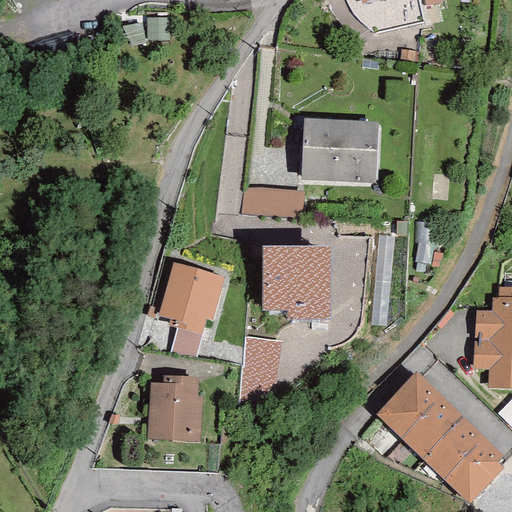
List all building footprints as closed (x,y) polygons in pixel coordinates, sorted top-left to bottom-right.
[(171,37),(168,19),(146,18),(124,25),(133,44),(171,37)] [(371,180),(373,130),(308,126),(306,177),(371,180)] [(302,217),(304,193),(241,187),(239,211),(302,217)] [(430,265),(434,245),(418,243),(415,262),(430,265)] [(332,266),(268,267),(269,323),(333,322),(332,266)] [(201,335),(217,279),(177,268),(162,315),(177,320),(174,327),(201,335)] [(511,295),(503,294),(502,304),(497,304),(496,317),(480,316),(479,335),(484,335),(483,349),(479,349),(478,366),(494,367),(493,385),(511,385),(511,295)] [(283,341),(245,336),(237,411),(268,412),(283,341)] [(191,441),(196,383),(168,381),(167,390),(156,389),(151,437),(191,441)] [(469,499),(497,470),(491,464),(497,458),(416,381),(382,416),(469,499)] [(511,398),(501,409),(511,419),(511,398)]
